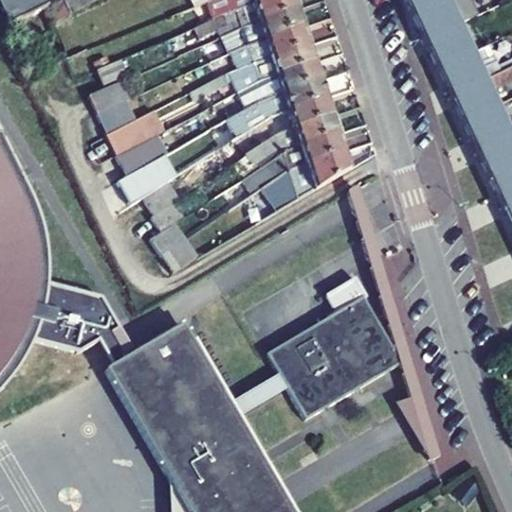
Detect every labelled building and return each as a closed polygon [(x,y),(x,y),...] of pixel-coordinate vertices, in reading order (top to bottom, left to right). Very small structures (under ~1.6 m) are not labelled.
[(43,11),(37,0),(0,0),(0,9),(8,26),(8,27),(8,28),(43,11)] [(83,8),(78,0),(60,0),(62,2),(68,15),(83,8)] [(78,0),(83,8),(96,2),(95,0),(78,0)] [(239,30),(296,12),(292,0),(270,0),(234,12),(212,21),(193,30),(197,40),(216,32),(219,39),(239,30)] [(213,0),(206,3),(212,21),(234,12),(270,0),(213,0)] [(403,0),(410,16),(443,0),(403,0)] [(443,0),(410,16),(423,43),(458,26),(477,18),(468,0),(443,0)] [(61,36),(75,30),(66,12),(53,18),(61,36)] [(245,48),(302,29),(296,12),(239,30),(219,39),(227,56),(229,55),(245,48)] [(423,43),(436,70),(471,54),(458,26),(423,43)] [(251,66),(308,47),(302,29),(245,48),(229,55),(237,72),(251,66)] [(61,36),(70,55),(83,49),(75,30),(61,36)] [(449,97),(499,73),(487,46),(471,54),(436,70),(449,97)] [(231,83),(236,94),(257,83),(313,65),(308,47),(251,66),(237,72),(222,79),(225,86),(231,83)] [(102,87),(126,77),(120,61),(95,72),(102,87)] [(236,94),(245,111),(263,101),(319,83),(313,65),(257,83),(236,94)] [(449,97),(461,124),(496,108),(489,93),(511,82),(511,67),(499,73),(449,97)] [(188,95),(192,103),(225,86),(222,79),(188,95)] [(225,123),(232,134),(267,114),(269,119),(325,101),(319,83),(263,101),(245,111),(225,123)] [(87,98),(95,116),(121,105),(127,102),(119,84),(87,98)] [(228,145),(236,157),(241,153),(260,141),(262,145),(275,137),(331,118),(325,101),(269,119),(235,140),(228,145)] [(95,116),(105,137),(130,124),(121,105),(95,116)] [(496,108),(461,124),(474,152),(509,135),(496,108)] [(104,138),(114,158),(156,137),(162,133),(151,114),(130,124),(105,137),(104,138)] [(232,134),(235,140),(269,119),(267,114),(232,134)] [(280,155),(337,136),(331,118),(275,137),(262,145),(244,157),(251,169),(261,162),(267,158),(270,161),(280,155)] [(37,206),(0,131),(0,396),(12,385),(32,355),(47,355),(108,315),(99,300),(50,303),(52,275),(48,240),(37,206)] [(474,152),(487,179),(511,166),(511,133),(509,135),(474,152)] [(286,172),(343,154),(337,136),(280,155),(270,161),(263,166),(240,181),(251,197),(259,191),(286,172)] [(114,158),(125,180),(160,160),(166,156),(156,137),(114,158)] [(241,153),(244,157),(262,145),(260,141),(241,153)] [(214,154),(221,166),(236,157),(228,145),(214,154)] [(286,172),(259,191),(266,201),(276,215),(348,172),(343,154),(286,172)] [(270,161),(267,158),(261,162),(263,166),(270,161)] [(116,185),(129,208),(141,200),(167,184),(172,181),(160,160),(125,180),(116,185)] [(511,166),(487,179),(500,206),(511,200),(511,166)] [(141,200),(152,218),(172,204),(177,201),(167,184),(141,200)] [(234,222),(266,201),(259,191),(251,197),(227,213),(234,222)] [(511,200),(500,206),(511,232),(511,200)] [(149,220),(159,235),(174,225),(182,220),(172,204),(152,218),(149,220)] [(159,235),(148,242),(160,259),(185,242),(174,225),(159,235)] [(160,259),(171,276),(197,259),(185,242),(160,259)] [(364,299),(353,282),(326,298),(336,316),(266,357),(278,376),(286,390),(304,421),(399,365),(361,301),(364,299)] [(169,482),(186,511),(287,511),(234,420),(226,407),(181,329),(132,357),(108,315),(47,355),(79,355),(99,344),(113,368),(105,373),(169,482)] [(278,376),(226,407),(234,420),(286,390),(278,376)] [(415,389),(418,398),(410,400),(430,465),(452,458),(430,385),(415,389)] [(375,426),(397,413),(389,401),(368,413),(375,426)] [(411,488),(418,500),(440,487),(433,475),(411,488)] [(186,511),(169,482),(170,511),(186,511)]
